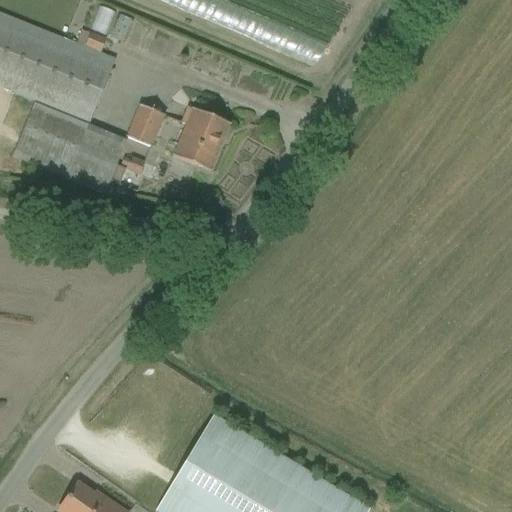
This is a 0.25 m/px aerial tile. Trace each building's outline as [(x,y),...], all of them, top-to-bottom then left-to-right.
[(85,127),(112,62),(0,17),(0,89),(34,104),(11,159),(104,196),(125,143),(85,127)] [(81,31),(76,43),(100,52),(105,41),(81,31)] [(150,149),(157,131),(162,119),(138,110),(133,122),(126,140),(150,149)] [(172,158),(209,173),(228,126),(191,111),(172,158)] [(123,160),(120,167),(126,170),(125,172),(138,177),(143,164),(130,159),(129,162),(123,160)] [(367,511),(368,511),(212,418),(154,511),(367,511)] [(122,511),(94,493),(93,495),(75,483),(55,511),(122,511)]
